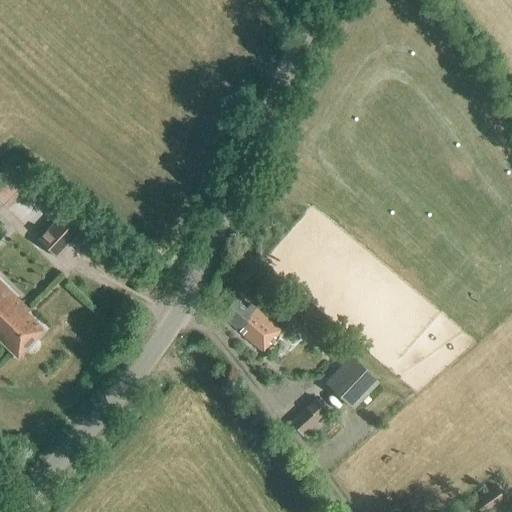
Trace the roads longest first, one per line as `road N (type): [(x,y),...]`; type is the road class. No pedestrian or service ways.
road 1 (unclassified): [(11,511),(163,338),(194,276),(236,142),(317,0)]
road 2 (track): [(183,298),(344,511)]
